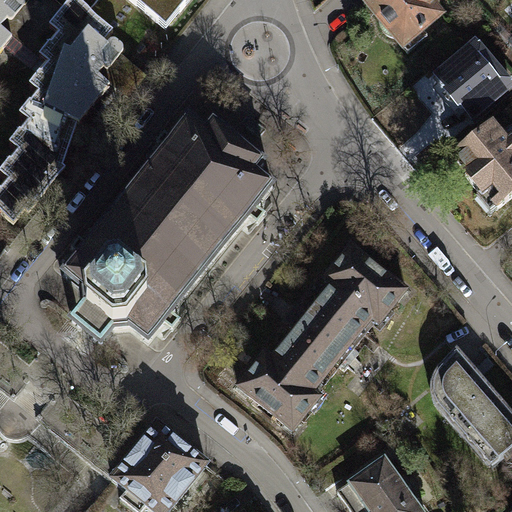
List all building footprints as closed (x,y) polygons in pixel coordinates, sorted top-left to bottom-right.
[(0,0),(0,51),(11,37),(1,29),(7,21),(12,21),(25,7),(24,0),(0,0)] [(112,31),(73,0),(67,9),(55,0),(30,0),(25,7),(12,21),(7,21),(1,29),(11,37),(47,67),(30,89),(42,100),(39,110),(29,106),(20,118),(33,129),(29,139),(19,136),(10,148),(23,158),(20,168),(10,164),(0,176),(0,177),(13,188),(10,197),(0,193),(0,214),(13,225),(25,211),(28,214),(66,168),(62,166),(77,124),(82,123),(110,85),(98,76),(102,70),(109,70),(113,65),(123,53),(122,47),(116,42),(111,42),(107,46),(104,43),(112,31)] [(178,12),(187,0),(130,0),(160,24),(173,8),(178,12)] [(369,0),(365,4),(380,21),(381,27),(383,31),(388,35),(393,37),(407,54),(426,38),(421,32),(439,16),(430,5),(436,0),(369,0)] [(460,69),(445,82),(475,118),(510,88),(475,46),(455,63),(460,69)] [(205,133),(189,119),(62,277),(79,290),(82,307),(97,319),(114,333),(131,331),(148,346),(169,319),(275,189),(258,175),(265,166),(214,123),(205,133)] [(491,128),(455,159),(467,173),(464,175),(482,197),(484,195),(497,210),(511,197),(511,145),(511,144),(507,147),(491,128)] [(405,291),(351,248),(325,281),(330,285),(307,314),(301,309),(287,327),(293,332),(271,360),(264,355),(238,388),(293,431),(318,399),(312,394),(327,374),(332,377),(360,342),(356,339),(371,319),(378,325),(405,291)] [(114,333),(82,307),(70,322),(103,347),(114,333)] [(511,419),(477,380),(466,390),(445,367),(440,372),(436,378),(434,383),(433,390),(434,397),(436,404),(492,469),(503,459),(506,463),(511,457),(511,419)] [(169,511),(206,466),(156,426),(112,481),(128,493),(121,502),(133,511),(145,511),(147,510),(148,511),(169,511)] [(419,511),(384,461),(337,495),(348,511),(419,511)]
